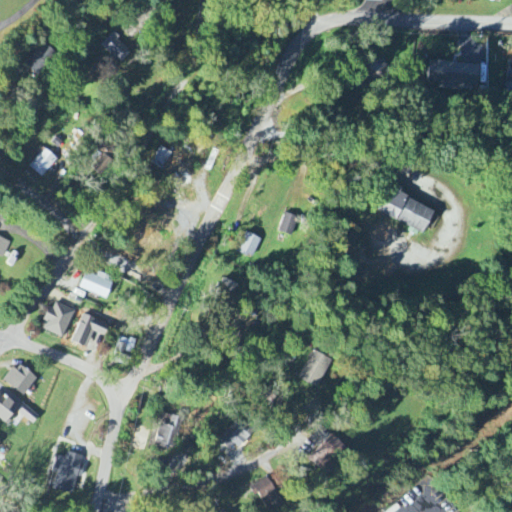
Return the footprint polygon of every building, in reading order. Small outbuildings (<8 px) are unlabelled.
[(101,46),(120,64),(131,52),(112,34),(101,46)] [(36,77),(57,57),(45,45),(24,65),(36,77)] [(364,61),(364,81),(385,81),(385,61),(364,61)] [(478,65),(429,63),(428,87),(477,89),(478,65)] [(57,160),(43,149),(27,167),(41,179),(57,160)] [(374,210),(423,234),(435,211),(385,187),(374,210)] [(298,218),(284,214),(278,233),(292,237),(298,218)] [(156,232),(140,223),(122,256),(138,265),(156,232)] [(261,240),(246,233),(237,252),(252,259),(261,240)] [(0,257),(3,258),(10,243),(0,238),(0,257)] [(105,300),(113,279),(97,273),(96,277),(85,273),(78,290),(105,300)] [(74,311),(52,302),(41,330),(62,339),(74,311)] [(298,379),(316,389),(332,362),(313,351),(298,379)] [(4,383),(24,396),(36,378),(16,365),(4,383)] [(0,420),(5,424),(17,406),(0,395),(0,420)] [(184,420),(172,416),(167,427),(160,424),(152,443),(171,451),(184,420)] [(238,449),(254,432),(239,418),(218,441),(228,451),(233,445),(238,449)] [(317,449),(328,437),(319,429),(309,440),(317,449)] [(347,451),(331,436),(309,458),(325,473),(347,451)] [(73,494),(77,477),(80,478),(85,457),(65,453),(64,458),(57,456),(49,489),(73,494)] [(251,488),(264,509),(279,499),(266,478),(251,488)]
